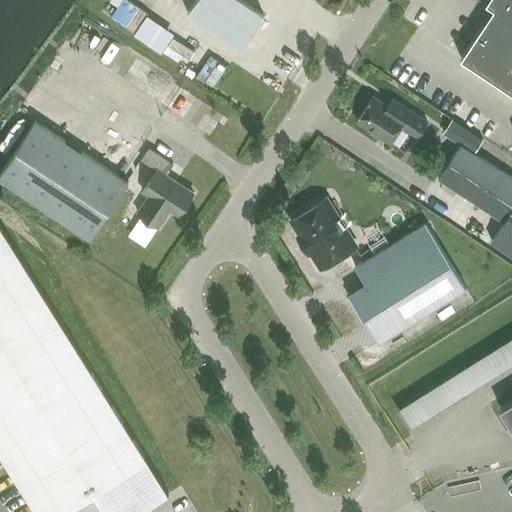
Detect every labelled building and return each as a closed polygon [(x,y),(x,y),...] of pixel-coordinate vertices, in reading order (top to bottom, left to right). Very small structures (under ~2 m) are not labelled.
[(241,0),(195,0),(187,13),(241,49),(263,15),(241,0)] [(511,0),(498,0),(460,58),(511,92),(511,0)] [(137,6),(124,26),(158,48),(171,27),(137,6)] [(214,79),(225,63),(216,56),(204,72),(214,79)] [(133,83),(142,67),(132,61),(123,77),(133,83)] [(372,96),(356,120),(390,142),(400,126),(417,137),(427,121),(392,98),(386,106),(372,96)] [(34,120),(0,172),(0,178),(90,239),(128,182),(34,120)] [(511,177),(460,143),(438,177),(504,221),(490,241),(511,254),(511,177)] [(148,195),(137,212),(159,227),(171,210),(178,215),(193,192),(165,174),(173,163),(148,147),(141,159),(156,169),(142,190),(148,195)] [(326,198),(291,220),(320,267),(355,245),(326,198)] [(471,220),(465,229),(480,240),(486,232),(471,220)] [(378,341),(465,287),(425,222),(355,266),(365,283),(348,294),(378,341)] [(140,511),(168,495),(0,226),(0,453),(36,511),(140,511)] [(511,333),(394,396),(404,414),(511,357),(511,333)] [(511,399),(499,408),(511,428),(511,399)]
